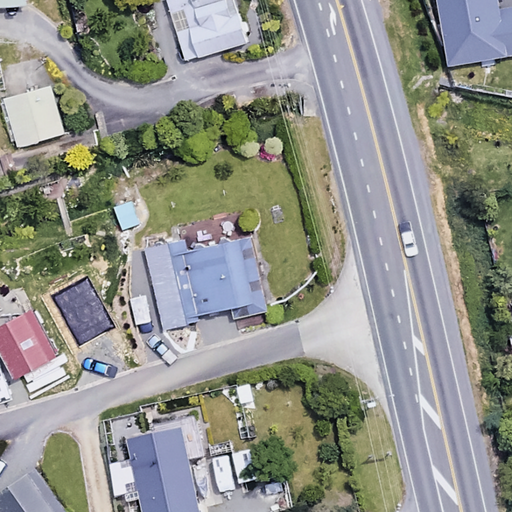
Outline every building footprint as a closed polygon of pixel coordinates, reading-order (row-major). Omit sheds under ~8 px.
[(234,0),(167,0),(184,61),(246,44),(234,0)] [(64,134),(51,85),(3,97),(16,146),(64,134)] [(138,222),(128,199),(110,206),(120,229),(138,222)] [(185,255),(182,241),(142,250),(160,327),(266,302),(251,239),(185,255)] [(64,511),(37,473),(0,499),(0,511),(64,511)]
